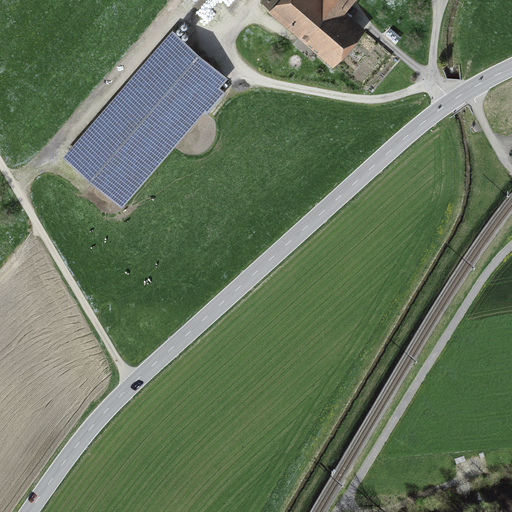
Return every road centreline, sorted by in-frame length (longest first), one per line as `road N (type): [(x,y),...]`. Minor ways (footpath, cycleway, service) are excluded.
road 1 (primary): [(28,511),(69,452),(133,383),(452,100)]
road 2 (track): [(351,498),(486,274),(511,246)]
road 3 (track): [(13,183),(170,18),(187,15),(227,42)]
road 4 (track): [(0,161),(133,383)]
